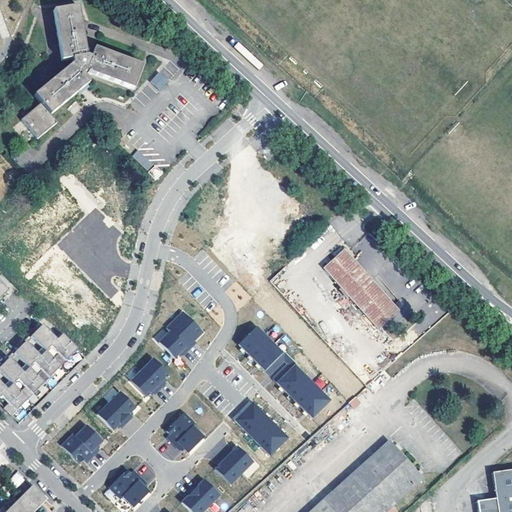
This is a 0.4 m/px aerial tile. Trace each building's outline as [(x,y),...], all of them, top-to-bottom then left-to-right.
[(34,101),(16,117),(32,136),(51,120),(46,112),(84,81),(78,72),(79,70),(128,87),(137,62),(89,46),(86,54),(82,53),(73,2),(47,7),(56,57),(63,56),(65,55),(66,57),(66,58),(66,60),(65,62),(28,92),(34,101)] [(150,81),(159,90),(169,80),(160,71),(150,81)] [(155,167),(147,174),(154,181),(162,174),(155,167)] [(323,268),(377,328),(398,310),(343,250),(323,268)] [(0,299),(8,291),(0,283),(0,299)] [(168,331),(187,350),(192,344),(190,342),(201,331),(181,311),(165,328),(168,331)] [(10,417),(77,350),(64,337),(59,342),(54,337),(42,326),(31,337),(40,347),(45,352),(40,357),(36,352),(26,342),(14,354),(24,364),(29,368),(24,373),(19,369),(9,359),(0,367),(0,372),(7,380),(12,385),(7,390),(2,385),(0,382),(0,397),(1,397),(8,404),(3,409),(10,417)] [(237,344),(246,353),(263,335),(254,326),(237,344)] [(182,355),(187,350),(168,331),(157,342),(173,358),(179,352),(182,355)] [(64,337),(59,332),(54,337),(59,342),(64,337)] [(272,344),(263,335),(246,353),(254,362),(272,344)] [(272,344),(254,362),(263,370),(281,353),(272,344)] [(40,347),(36,352),(40,357),(45,352),(40,347)] [(281,353),(263,370),(268,375),(283,360),(286,363),(271,378),(276,383),(293,365),(295,363),(282,351),(281,353)] [(151,358),(140,370),(159,388),(164,383),(161,380),(167,374),(151,358)] [(24,364),(19,369),(24,373),(29,368),(24,364)] [(293,365),(276,383),(284,392),(302,374),(293,365)] [(153,393),(159,388),(140,370),(129,381),(145,397),(150,391),(153,393)] [(302,374),(284,392),(293,400),(311,383),(302,374)] [(319,388),(325,385),(321,377),(315,380),(319,388)] [(12,385),(7,380),(2,385),(7,390),(12,385)] [(320,391),(311,383),(293,400),(302,409),(320,391)] [(320,391),(302,409),(311,418),(328,400),(320,391)] [(118,392),(107,403),(125,421),(131,416),(128,413),(134,407),(118,392)] [(120,427),(125,421),(107,403),(95,414),(111,430),(117,424),(120,427)] [(251,403),(233,420),(242,429),(260,412),(251,403)] [(167,439),(173,445),(191,426),(194,424),(182,412),(164,430),(170,436),(167,439)] [(260,412),(242,429),(251,438),(268,421),(260,412)] [(277,429),(268,421),(251,438),(259,447),(277,429)] [(85,425),(74,436),(73,436),(92,455),(97,449),(94,446),(100,440),(85,425)] [(202,437),(191,426),(173,445),(178,450),(181,447),(187,453),(202,437)] [(277,429),(259,447),(268,456),(286,438),(277,429)] [(86,460),(92,455),(73,436),(74,436),(71,434),(60,445),(78,463),(84,457),(86,460)] [(383,511),(422,477),(387,440),(306,511),(383,511)] [(227,449),(222,455),(240,473),(252,462),(236,446),(230,452),(227,449)] [(455,454),(443,464),(447,468),(458,458),(455,454)] [(229,484),(240,473),(222,455),(216,460),(219,463),(214,468),(229,484)] [(107,487),(119,498),(121,496),(140,478),(134,472),(131,475),(125,469),(107,487)] [(511,511),(511,470),(489,474),(493,500),(474,503),(475,511),(511,511)] [(9,479),(17,487),(25,480),(18,472),(9,479)] [(145,483),(140,478),(121,496),(132,507),(148,491),(142,486),(145,483)] [(194,482),(188,488),(207,506),(218,495),(203,479),(197,485),(194,482)] [(42,500),(44,497),(32,486),(29,489),(24,485),(17,492),(22,497),(18,500),(13,496),(6,503),(11,508),(7,511),(3,506),(0,508),(0,511),(29,511),(31,510),(33,508),(36,511),(43,504),(40,502),(42,500)] [(190,511),(201,511),(207,506),(188,488),(183,493),(186,496),(180,502),(190,511)]
